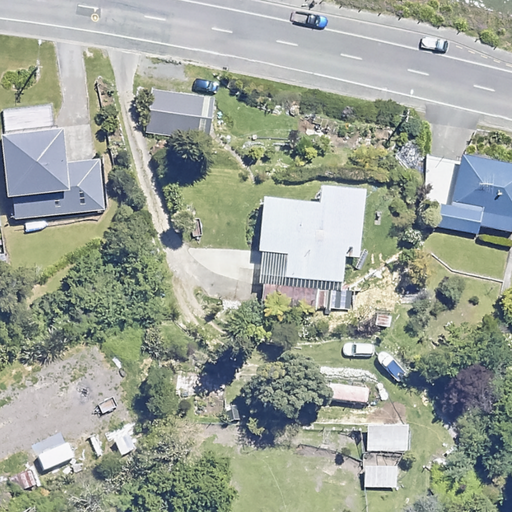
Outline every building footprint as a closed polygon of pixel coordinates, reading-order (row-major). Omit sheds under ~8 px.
[(212,99),(152,93),(148,129),(208,135),(212,99)] [(66,164),(62,128),(2,134),(11,220),(104,211),(99,160),(66,164)] [(511,164),(464,154),(452,206),(445,205),(440,226),(476,234),(478,225),(511,232),(511,164)] [(260,316),(352,322),(354,291),(342,290),(345,256),(360,257),(365,187),(320,184),(319,201),(264,197),(260,316)] [(119,406),(106,350),(88,354),(101,410),(119,406)] [(225,375),(178,372),(175,421),(222,423),(225,375)] [(408,426),(368,424),(366,450),(406,453),(408,426)] [(122,450),(114,426),(76,437),(84,462),(122,450)] [(396,488),(396,466),(364,465),(363,487),(396,488)]
